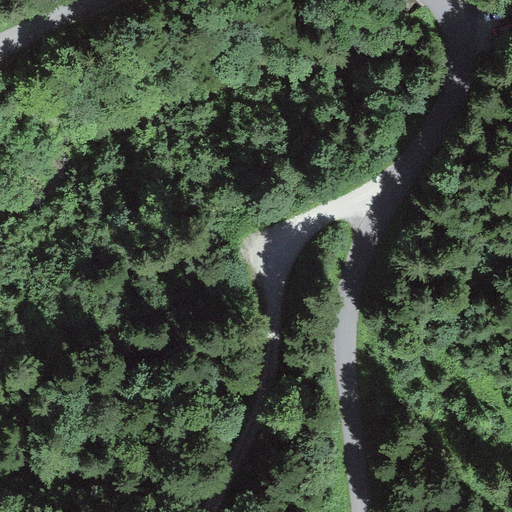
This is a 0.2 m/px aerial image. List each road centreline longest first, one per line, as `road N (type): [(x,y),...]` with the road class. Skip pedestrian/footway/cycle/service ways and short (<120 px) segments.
road 1 (unclassified): [(448,0),(458,75),(444,110),(379,200),(350,272),(343,350),(360,511)]
road 2 (track): [(379,200),(340,203),(290,241),(278,272),(261,406),(207,511)]
